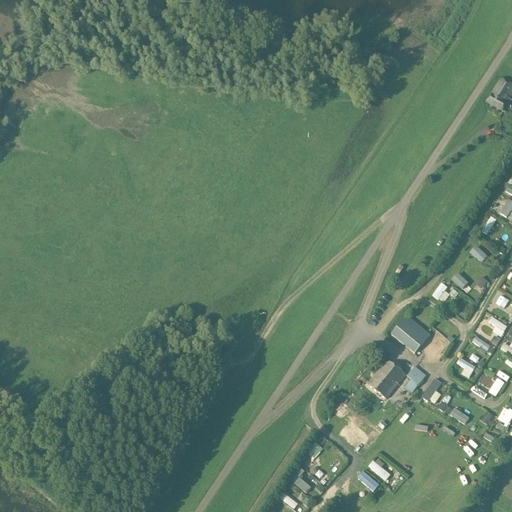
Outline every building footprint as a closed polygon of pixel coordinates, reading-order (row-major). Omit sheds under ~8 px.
[(507,82),(501,79),(487,103),(502,112),(511,94),(511,80),(509,79),(507,82)] [(511,202),(503,217),(511,222),(511,202)] [(489,236),(497,220),(490,216),(482,233),(489,236)] [(477,246),(471,253),(483,265),(490,257),(477,246)] [(505,251),(500,248),(497,253),(502,256),(505,251)] [(461,273),(453,281),(465,291),(472,283),(461,273)] [(487,284),(482,279),(476,287),(482,291),(487,284)] [(445,292),(451,296),(454,291),(449,287),(445,292)] [(498,304),(507,309),(511,300),(503,295),(498,304)] [(430,336),(407,317),(391,336),(415,355),(430,336)] [(488,326),(504,336),(510,327),(494,317),(488,326)] [(427,345),(438,351),(446,336),(435,330),(427,345)] [(497,347),(500,341),(495,337),(491,343),(497,347)] [(483,353),(488,346),(482,342),(477,349),(483,353)] [(511,355),(511,347),(505,343),(501,349),(511,355)] [(405,376),(386,361),(367,386),(386,401),(405,376)] [(503,376),(509,370),(503,365),(498,372),(503,376)] [(427,377),(415,368),(407,378),(411,381),(404,389),(412,395),(427,377)] [(439,391),(445,384),(436,378),(422,396),(435,406),(444,395),(439,391)] [(443,413),(447,408),(447,407),(442,404),(438,410),(443,414),(443,413)] [(335,415),(344,418),(347,408),(338,405),(335,415)] [(499,428),(507,433),(511,423),(511,409),(506,406),(499,419),(503,422),(499,428)] [(451,412),(447,408),(443,413),(448,417),(451,412)] [(468,426),(472,417),(456,409),(451,418),(468,426)] [(486,413),(481,422),(488,426),(493,417),(486,413)] [(366,425),(363,430),(370,434),(373,429),(366,425)] [(345,427),(341,436),(361,446),(366,437),(345,427)] [(494,439),(485,433),(482,438),(491,443),(494,439)] [(325,440),(321,437),(316,443),(320,447),(325,440)] [(406,458),(400,466),(409,472),(414,464),(406,458)] [(386,483),(392,476),(375,461),(369,468),(386,483)] [(284,504),(295,511),(300,504),(289,497),(284,504)]
